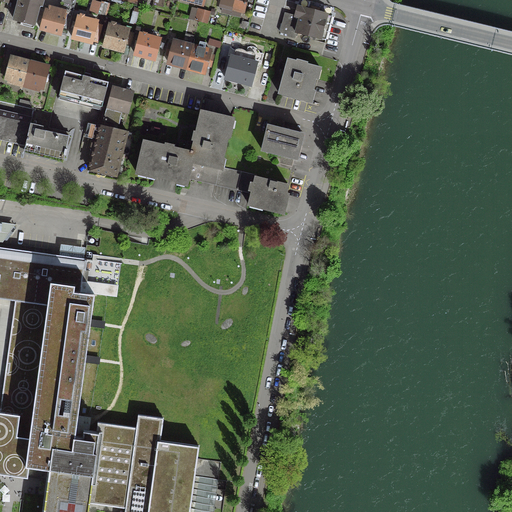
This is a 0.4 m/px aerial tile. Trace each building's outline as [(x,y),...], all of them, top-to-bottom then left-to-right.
[(20,21),(19,25),(32,28),(38,5),(40,6),(42,0),(17,0),(13,19),(20,21)] [(59,34),(65,36),(75,0),(60,0),(59,5),(66,7),(64,15),(57,13),(58,9),(48,6),(47,10),(45,10),(40,30),(59,35),(59,34)] [(230,14),(233,0),(220,0),(219,6),(222,7),(221,12),(230,14)] [(245,0),(233,0),(230,14),(238,17),(240,12),(243,12),(245,0)] [(92,1),(88,12),(104,16),(107,3),(100,1),(99,3),(92,1)] [(319,39),(326,15),(297,7),(294,16),(284,13),(279,33),(294,37),(295,33),(319,39)] [(206,24),(209,13),(197,10),(195,21),(206,24)] [(77,18),(73,17),(72,22),(75,23),(71,38),(91,43),(96,22),(82,18),(83,16),(79,15),(79,18),(77,17),(77,18)] [(108,25),(102,46),(122,51),(124,45),(130,47),(133,34),(127,32),(128,30),(113,27),(114,24),(111,23),(110,26),(108,25)] [(134,54),(153,60),(159,40),(144,36),(145,34),(142,33),(141,36),(139,35),(134,54)] [(167,63),(186,68),(191,46),(173,42),(167,63)] [(204,73),(209,51),(191,46),(186,68),(204,73)] [(11,80),(23,84),(29,62),(10,57),(5,79),(7,79),(6,82),(10,83),(11,80)] [(225,79),(237,82),(244,60),(231,57),(225,79)] [(256,63),(244,60),(237,82),(250,85),(256,63)] [(300,99),(308,102),(317,68),(306,65),(306,63),(296,60),(295,62),(287,60),(278,93),(295,98),(295,99),(299,101),(300,99)] [(41,88),(47,67),(29,62),(23,84),(35,87),(34,90),(38,91),(39,88),(41,88)] [(100,111),(107,82),(64,71),(58,96),(57,99),(100,111)] [(127,113),(132,93),(112,87),(103,121),(117,124),(120,111),(127,113)] [(19,100),(18,105),(29,108),(31,103),(19,100)] [(48,113),(33,109),(30,119),(25,144),(23,153),(33,156),(34,153),(62,159),(64,155),(65,155),(66,150),(65,149),(68,133),(42,127),(43,122),(46,122),(48,113)] [(0,138),(25,144),(30,119),(0,111),(0,138)] [(191,151),(189,150),(189,152),(193,153),(191,162),(204,165),(219,168),(219,167),(230,119),(200,112),(191,151)] [(114,175),(126,131),(96,124),(90,149),(92,149),(87,169),(114,175)] [(299,144),(302,134),(267,126),(261,150),(275,154),(273,162),(291,167),(297,144),(299,144)] [(186,183),(191,162),(193,153),(189,152),(143,141),(136,171),(186,183)] [(204,165),(201,180),(251,192),(254,177),(255,176),(219,167),(219,168),(204,165)] [(268,210),(280,213),(282,202),(285,202),(287,194),(285,193),(287,185),(269,180),(254,177),(251,192),(248,202),(269,207),(268,210)] [(0,473),(28,477),(29,468),(34,469),(48,471),(42,511),(188,511),(198,446),(159,441),(162,418),(137,415),(135,427),(97,422),(95,432),(83,430),(82,437),(74,436),(93,294),(79,292),(82,270),(84,270),(86,261),(84,261),(84,259),(0,247),(0,299),(32,304),(29,330),(10,327),(3,379),(17,381),(23,382),(19,414),(0,411),(0,473)]
